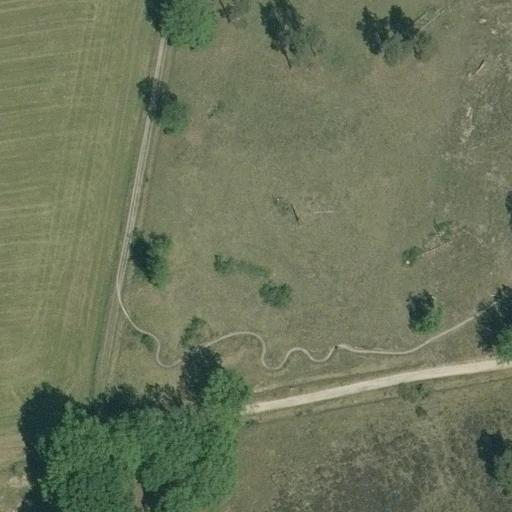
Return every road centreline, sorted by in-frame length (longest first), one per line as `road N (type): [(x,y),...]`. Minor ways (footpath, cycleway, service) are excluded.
road 1 (track): [(89,435),(511,363)]
road 2 (track): [(171,0),(117,291)]
road 3 (track): [(117,291),(89,435)]
